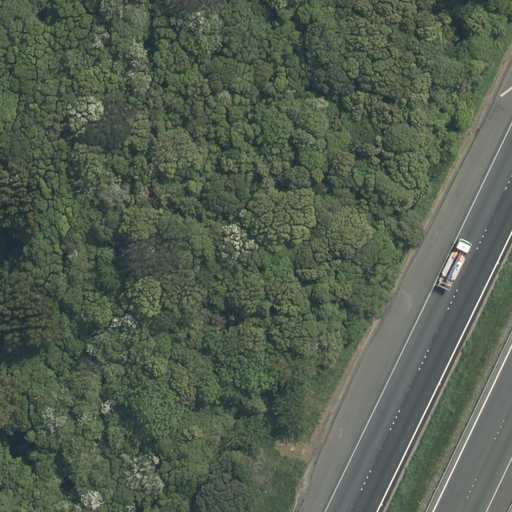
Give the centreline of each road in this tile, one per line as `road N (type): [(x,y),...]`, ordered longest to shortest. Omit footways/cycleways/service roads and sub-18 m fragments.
road 1 (motorway): [(351,511),(511,177)]
road 2 (motorway): [(511,400),(458,511)]
